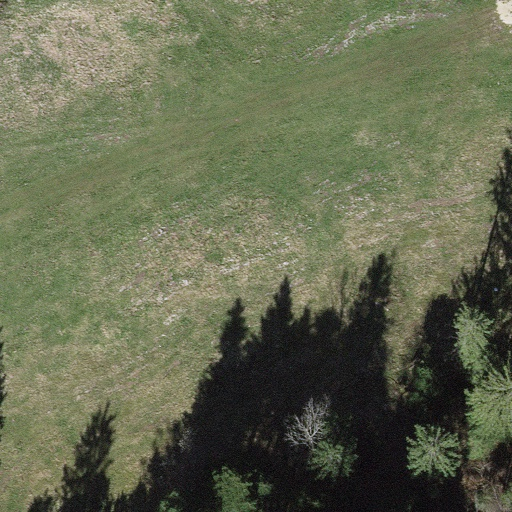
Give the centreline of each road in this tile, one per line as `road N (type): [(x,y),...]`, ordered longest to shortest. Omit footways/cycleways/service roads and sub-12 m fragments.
road 1 (track): [(278,105),(0,209)]
road 2 (track): [(511,10),(278,105)]
